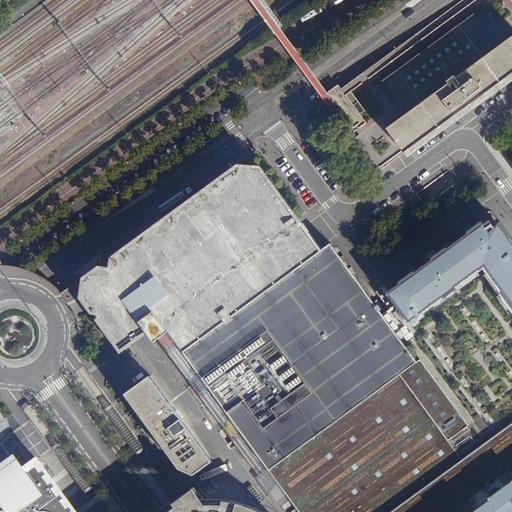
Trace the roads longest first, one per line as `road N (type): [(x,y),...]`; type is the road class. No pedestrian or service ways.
road 1 (residential): [(470,139),(456,140),(349,213),(329,202),(267,117)]
road 2 (residential): [(63,256),(92,247),(267,117)]
road 3 (residential): [(256,103),(83,230),(63,256)]
road 4 (residential): [(267,117),(427,0)]
road 5 (secondary): [(154,511),(60,383),(53,354)]
road 6 (residential): [(403,0),(256,103)]
road 7 (secondary): [(25,376),(47,393),(128,511)]
